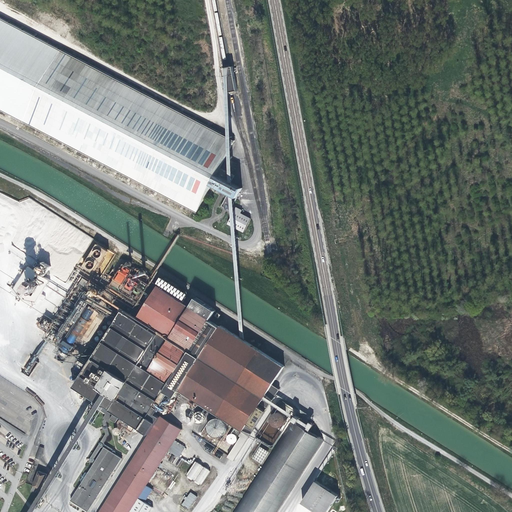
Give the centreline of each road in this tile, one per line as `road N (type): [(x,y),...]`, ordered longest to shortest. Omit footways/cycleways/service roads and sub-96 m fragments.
road 1 (primary): [(274,0),(370,488)]
road 2 (track): [(511,449),(377,363),(346,253),(316,232)]
road 3 (track): [(0,10),(209,118),(227,113)]
